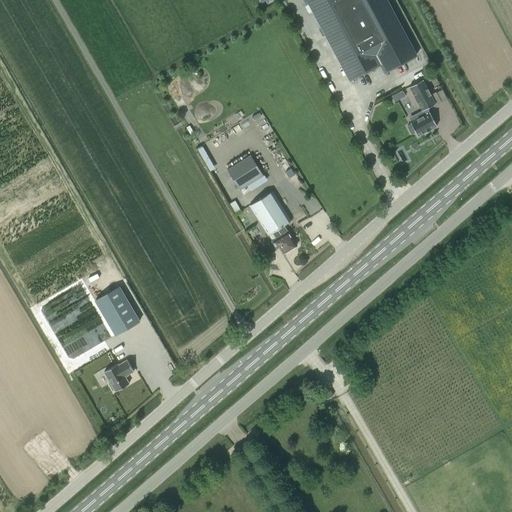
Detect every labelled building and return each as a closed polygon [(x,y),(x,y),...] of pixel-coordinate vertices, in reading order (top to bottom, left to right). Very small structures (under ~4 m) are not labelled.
[(416,56),(385,0),(307,0),(350,80),(381,64),(385,72),(416,56)] [(436,104),(423,80),(409,87),(422,111),(425,115),(410,123),(411,124),(407,126),(411,134),(415,132),(418,136),(424,133),(431,130),(431,129),(437,126),(430,112),(429,113),(427,108),(436,104)] [(401,98),(399,99),(408,118),(414,115),(408,103),(404,105),(401,98)] [(240,190),(263,176),(250,155),(227,169),(240,190)] [(272,191),(249,205),(268,235),(272,233),(284,225),(291,221),(272,191)] [(276,239),(272,241),(277,248),(279,247),(284,253),(297,245),(288,231),(284,225),(272,233),(276,239)] [(119,287),(95,301),(115,335),(139,321),(119,287)] [(117,364),(104,372),(110,383),(109,384),(112,390),(114,389),(116,391),(129,384),(124,376),(127,374),(128,375),(134,371),(127,360),(118,365),(117,364)] [(328,398),(333,395),(330,390),(325,393),(328,398)]
